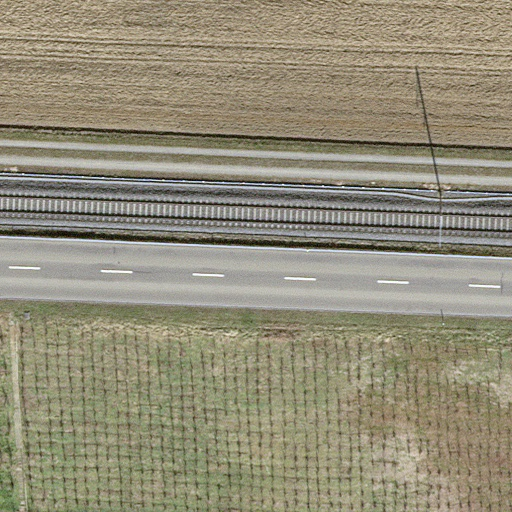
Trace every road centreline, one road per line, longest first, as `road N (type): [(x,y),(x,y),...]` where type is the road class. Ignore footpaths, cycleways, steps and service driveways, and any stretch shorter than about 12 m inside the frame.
road 1 (track): [(0,149),(511,171)]
road 2 (tertiary): [(511,286),(0,265)]
